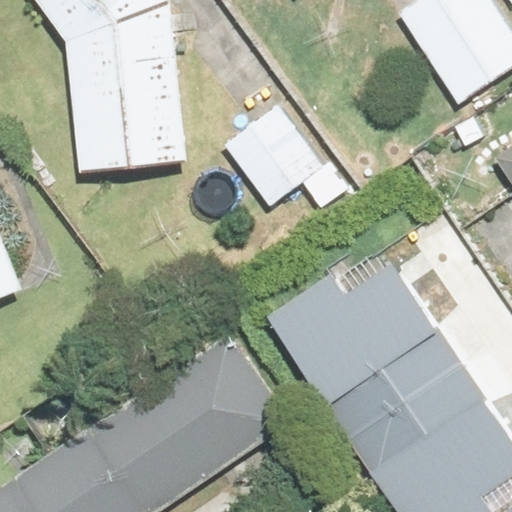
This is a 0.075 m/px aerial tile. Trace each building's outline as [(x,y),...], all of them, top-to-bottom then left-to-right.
[(93,171),(200,162),(186,12),(178,0),(51,0),(83,50),(93,171)] [(511,11),(504,0),(445,0),(413,21),(468,105),(511,75),(511,11)] [(331,212),(355,194),(289,105),(234,146),(279,207),(310,184),(331,212)] [(0,302),(34,290),(0,203),(0,302)] [(0,511),(161,511),(302,413),(243,329),(0,499),(0,511)]
